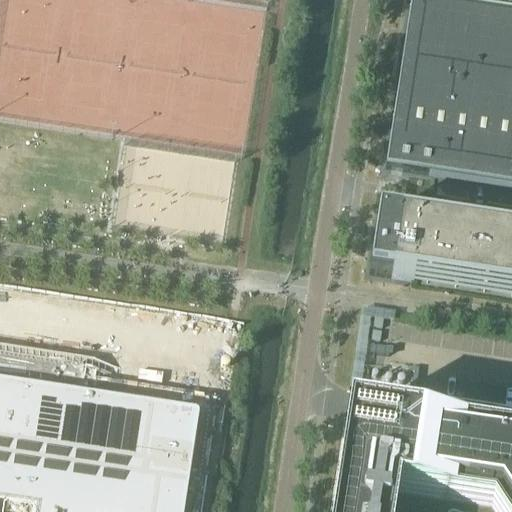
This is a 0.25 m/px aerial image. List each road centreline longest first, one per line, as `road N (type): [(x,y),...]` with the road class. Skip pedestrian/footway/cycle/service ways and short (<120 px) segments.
road 1 (unclassified): [(316,296),(362,0)]
road 2 (residential): [(283,511),(316,296)]
